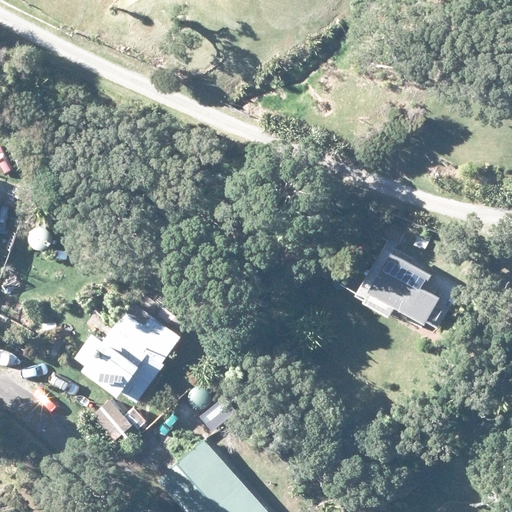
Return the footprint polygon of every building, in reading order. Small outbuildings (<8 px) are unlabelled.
[(379,248),(356,293),(424,328),(448,284),(379,248)] [(182,334),(135,300),(87,366),(120,393),(123,389),(138,400),(166,362),(163,360),(182,334)] [(237,411),(224,395),(205,412),(218,427),(237,411)] [(112,398),(95,414),(125,445),(142,428),(112,398)] [(275,511),(206,435),(192,448),(184,439),(174,448),(182,457),(159,477),(189,511),(275,511)]
